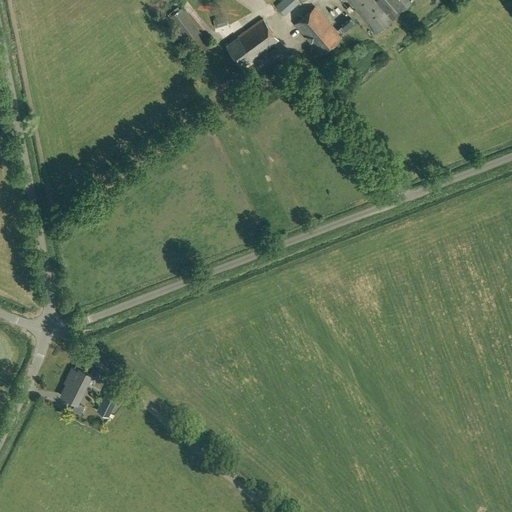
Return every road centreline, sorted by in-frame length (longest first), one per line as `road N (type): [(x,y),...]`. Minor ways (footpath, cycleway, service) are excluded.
road 1 (unclassified): [(49,329),(511,157)]
road 2 (unclassified): [(49,329),(49,283),(0,36)]
